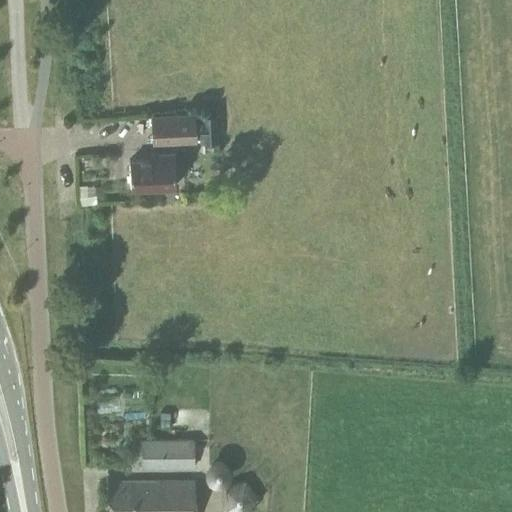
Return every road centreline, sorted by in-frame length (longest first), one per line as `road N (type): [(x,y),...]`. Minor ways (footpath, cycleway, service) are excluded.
road 1 (unclassified): [(56,511),(15,0)]
road 2 (secondary): [(28,511),(0,364)]
